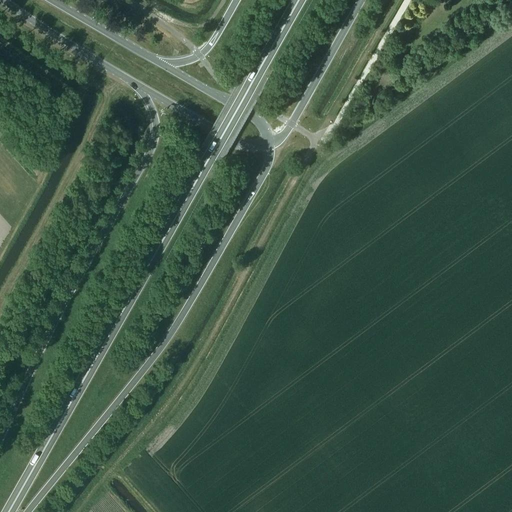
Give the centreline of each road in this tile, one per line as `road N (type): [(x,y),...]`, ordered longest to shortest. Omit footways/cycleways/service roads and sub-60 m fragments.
road 1 (trunk): [(11,511),(301,0)]
road 2 (track): [(316,139),(193,370),(76,511)]
road 3 (trunk): [(29,511),(162,347),(265,170),(269,143)]
road 4 (trunk): [(134,83),(154,113),(152,146),(28,358),(0,426)]
road 5 (unclassified): [(291,123),(316,139),(331,132),(407,0)]
road 6 (secondary): [(2,0),(134,83)]
road 7 (secondary): [(134,83),(238,141),(269,143)]
road 8 (trunk): [(291,123),(362,0)]
road 9 (secondary): [(269,143),(250,112),(161,64)]
road 10 (secondary): [(161,64),(51,0)]
